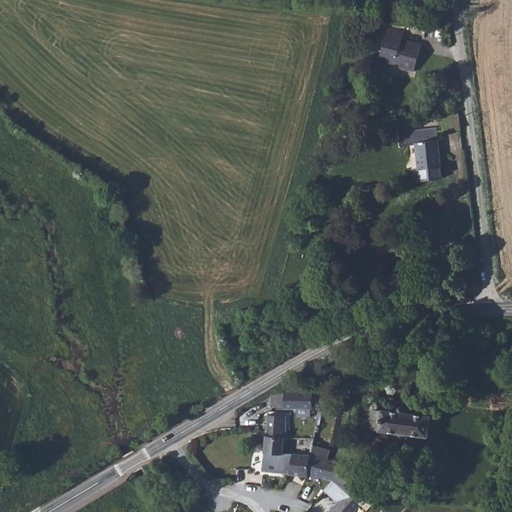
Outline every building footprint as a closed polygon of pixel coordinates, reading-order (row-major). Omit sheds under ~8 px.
[(407,30),(390,27),(381,61),(397,66),(398,61),(404,62),(402,67),(417,71),(424,43),(406,39),(407,30)] [(461,131),(458,112),(444,114),(447,133),(461,131)] [(401,137),(401,146),(418,144),(421,169),(418,170),(419,180),(445,177),(439,133),(421,135),(420,129),(409,130),(409,135),(401,137)] [(325,391),(287,392),(286,407),(321,407),(326,406),(325,391)] [(430,436),(432,416),(366,408),(364,425),(350,441),(361,450),(373,434),(374,429),(430,436)] [(287,415),(270,414),(269,424),(267,435),(285,436),(287,436),(287,415)] [(267,435),(266,451),(284,452),(285,436),(267,435)] [(265,470),(290,473),(293,452),(284,452),(266,451),(265,470)] [(335,480),(344,465),(331,459),(309,454),(293,452),(290,473),(308,475),(309,473),(335,480)] [(373,494),(382,495),(384,491),(382,487),(375,487),(365,484),(344,465),(335,480),(362,506),(373,494)] [(330,511),(356,511),(362,506),(335,480),(325,491),(338,505),(330,511)]
